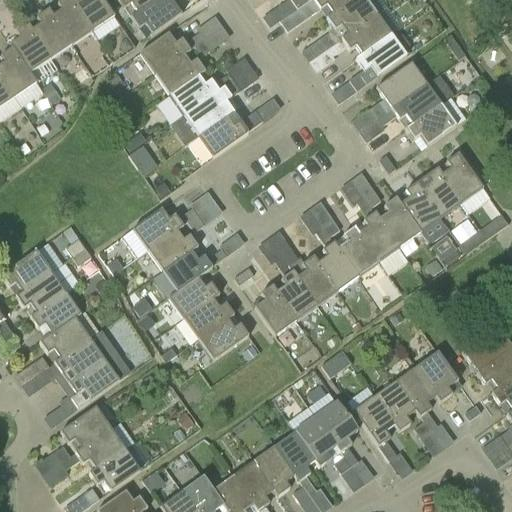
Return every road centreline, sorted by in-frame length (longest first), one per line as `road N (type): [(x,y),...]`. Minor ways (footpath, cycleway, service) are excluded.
road 1 (residential): [(303,109),(222,171),(220,187),(241,222),(268,223),(339,173),(342,148),(313,115)]
road 2 (residential): [(510,511),(464,462),(448,463),(404,503)]
road 3 (residential): [(303,109),(225,0)]
road 4 (residential): [(0,400),(17,407),(28,432),(7,463),(6,511)]
